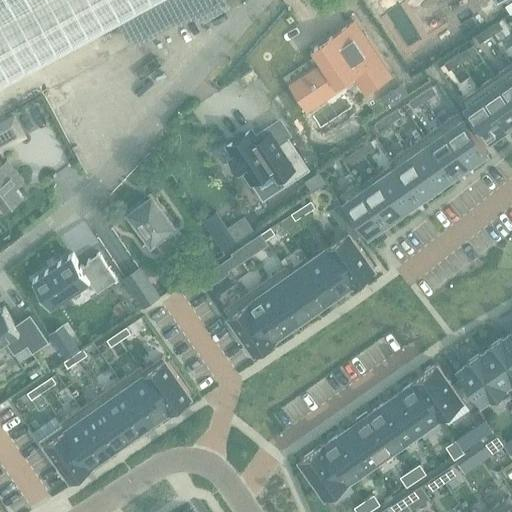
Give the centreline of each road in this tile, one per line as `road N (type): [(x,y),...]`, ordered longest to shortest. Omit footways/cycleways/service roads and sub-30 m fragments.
road 1 (unclassified): [(0,260),(106,180),(258,0)]
road 2 (residential): [(411,353),(301,428),(239,500)]
road 3 (residential): [(204,464),(229,385),(171,298)]
road 4 (residential): [(204,464),(164,462),(83,511)]
road 5 (residential): [(405,274),(511,194)]
